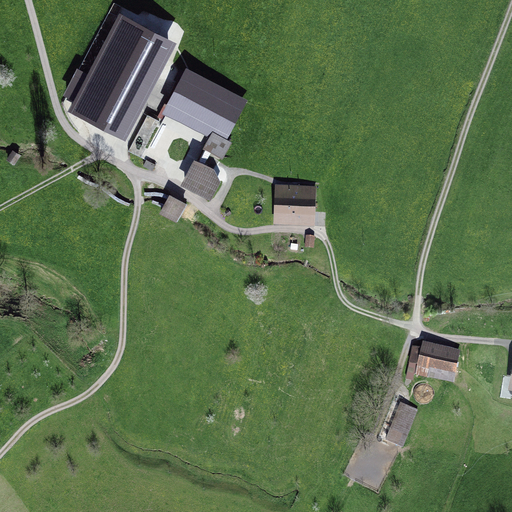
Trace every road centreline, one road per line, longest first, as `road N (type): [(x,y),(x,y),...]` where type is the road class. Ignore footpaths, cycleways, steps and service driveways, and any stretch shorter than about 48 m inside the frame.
road 1 (unclassified): [(27,0),(58,110),(100,155),(125,165),(140,210),(116,359),(82,396),(38,416),(0,453)]
road 2 (track): [(420,331),(343,300),(324,238),(236,232),(125,165)]
road 3 (unclassified): [(511,17),(422,267),(420,331)]
